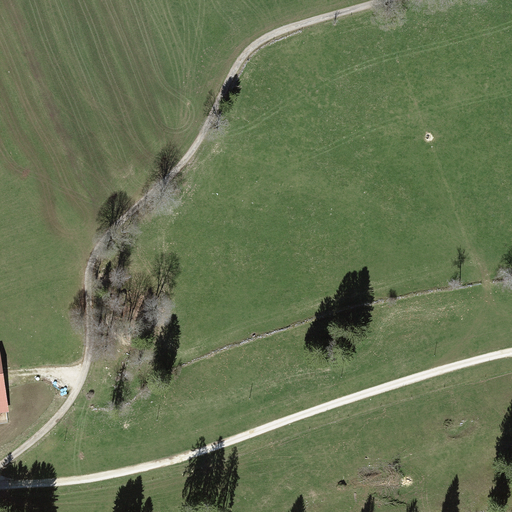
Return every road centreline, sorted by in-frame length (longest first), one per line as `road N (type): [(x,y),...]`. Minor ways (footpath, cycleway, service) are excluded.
road 1 (track): [(0,466),(75,395),(98,263),(188,155),(243,55),(284,29),(385,0)]
road 2 (track): [(511,353),(120,472),(0,486)]
